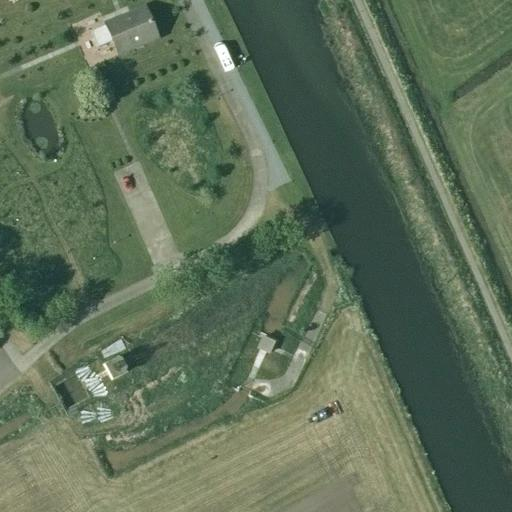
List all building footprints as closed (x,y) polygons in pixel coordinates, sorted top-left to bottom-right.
[(104,25),(90,32),(97,48),(111,42),(117,55),(156,38),(143,8),(104,25)] [(0,232),(7,249),(98,210),(46,88),(0,107),(0,232)] [(315,343),(325,317),(316,313),(306,339),(315,343)] [(104,365),(111,379),(126,372),(118,358),(104,365)] [(271,400),(292,392),(287,379),(266,387),(271,400)]
